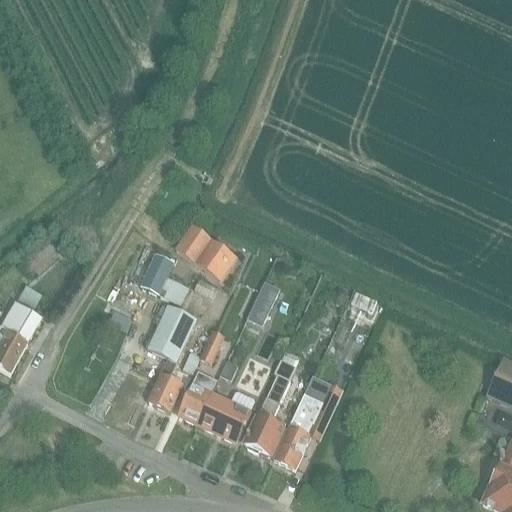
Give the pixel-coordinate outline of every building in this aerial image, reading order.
[(221,285),(236,264),(192,233),(177,254),(221,285)] [(156,258),(140,291),(180,310),(189,292),(167,282),(174,267),(156,258)] [(45,280),(41,294),(58,300),(63,286),(45,280)] [(265,286),(250,319),(266,326),(281,292),(265,286)] [(374,288),(370,301),(395,308),(399,295),(374,288)] [(0,333),(0,373),(10,379),(28,347),(42,322),(32,316),(42,300),(27,291),(17,308),(3,332),(1,332),(0,333)] [(172,416),(185,389),(172,383),(199,324),(169,311),(149,354),(168,362),(148,405),(172,416)] [(257,358),(268,363),(279,340),(268,335),(257,358)] [(215,337),(202,364),(214,369),(226,342),(215,337)] [(297,370),(315,373),(317,357),(299,354),(297,370)] [(190,357),(182,374),(192,378),(200,361),(190,357)] [(487,400),(511,412),(511,367),(504,364),(487,400)] [(248,442),(245,449),(248,450),(247,453),(258,458),(259,455),(270,461),(286,428),(273,422),(290,385),(296,372),(280,365),(274,378),(277,380),(249,439),(248,438),(246,441),(248,442)] [(229,366),(223,380),(234,385),(240,371),(229,366)] [(181,420),(197,427),(217,384),(201,377),(181,420)] [(239,396),(236,397),(232,406),(215,398),(220,386),(217,384),(197,427),(237,446),(252,414),(251,414),(255,406),(254,402),(239,396)] [(304,400),(273,465),(295,474),(311,441),(308,439),(312,429),(311,429),(321,408),(304,400)] [(321,408),(311,429),(312,429),(324,435),(337,406),(324,400),(321,408)] [(511,511),(511,443),(482,508),(491,511),(511,511)]
